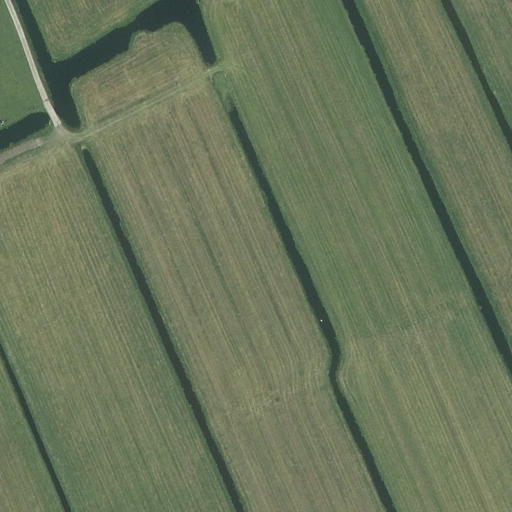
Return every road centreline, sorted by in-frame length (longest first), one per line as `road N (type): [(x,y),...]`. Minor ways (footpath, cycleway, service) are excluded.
road 1 (track): [(57,125),(67,136),(85,134),(230,61)]
road 2 (track): [(57,125),(3,0)]
